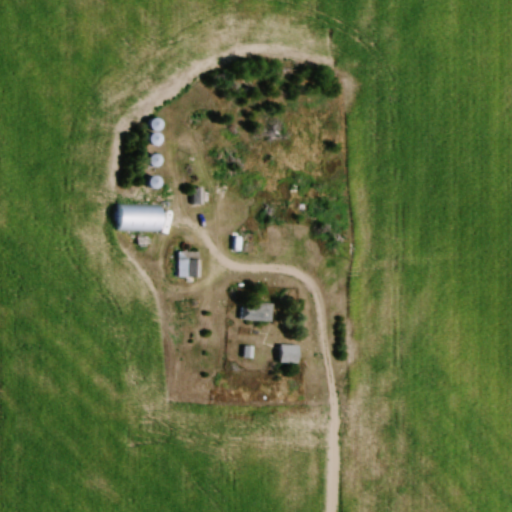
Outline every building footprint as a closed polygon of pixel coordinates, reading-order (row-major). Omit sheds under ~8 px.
[(265,210),(284,212),(285,201),(266,199),(265,210)] [(155,206),(113,206),(113,232),(155,232),(155,206)] [(250,231),(229,231),(229,253),(250,253),(250,231)] [(193,277),(193,251),(173,251),(173,277),(193,277)] [(236,320),(267,323),(269,304),(238,300),(236,320)] [(293,345),(275,345),(275,363),(292,363),(293,345)]
